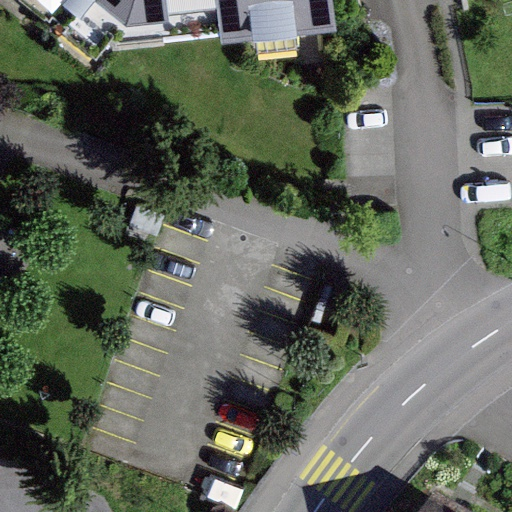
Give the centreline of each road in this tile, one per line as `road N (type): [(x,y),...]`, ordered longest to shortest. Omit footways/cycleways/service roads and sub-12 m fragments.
road 1 (residential): [(481,343),(393,270),(0,129)]
road 2 (tertiary): [(481,343),(374,435),(318,511)]
